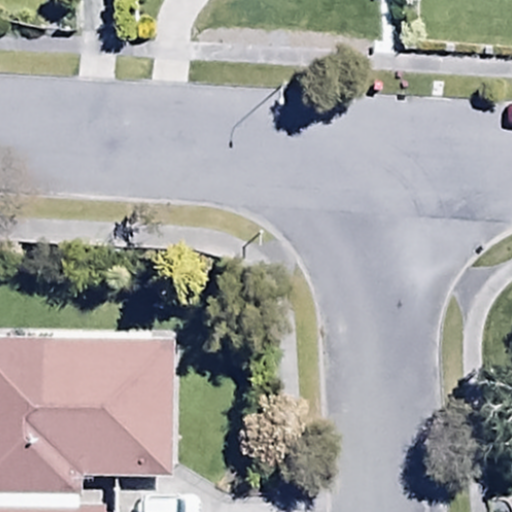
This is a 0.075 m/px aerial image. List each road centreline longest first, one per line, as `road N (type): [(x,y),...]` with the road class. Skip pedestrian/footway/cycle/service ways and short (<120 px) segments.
road 1 (residential): [(366,154),(0,131)]
road 2 (residential): [(366,154),(383,511)]
road 3 (residential): [(511,164),(366,154)]
